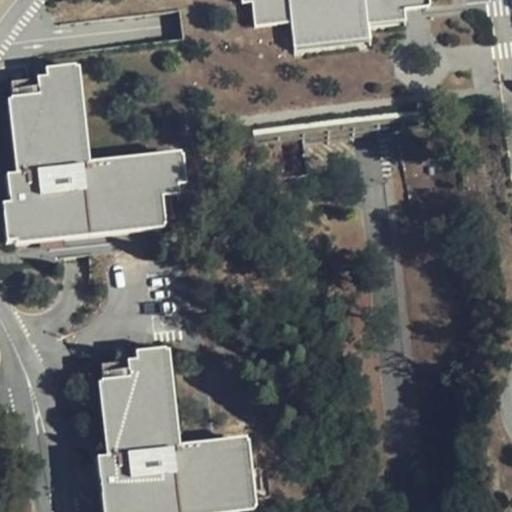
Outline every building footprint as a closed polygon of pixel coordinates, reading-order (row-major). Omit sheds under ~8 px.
[(249,0),(251,27),(287,25),(288,46),(365,42),(365,35),(365,23),(403,22),(403,12),(415,11),(429,10),(428,0),(249,0)] [(404,32),(403,22),(365,23),(365,35),(404,32)] [(365,42),(288,46),(289,58),(366,53),(365,42)] [(58,240),(87,237),(160,230),(157,203),(172,202),(171,192),(176,191),(173,161),(78,170),(68,69),(42,71),(42,87),(32,88),(33,97),(8,99),(15,176),(4,176),(7,206),(0,207),(0,222),(2,245),(58,240)] [(33,97),(32,88),(7,90),(8,99),(33,97)] [(298,142),(268,145),(273,177),(301,175),(298,142)] [(174,228),(172,202),(157,203),(160,230),(174,228)] [(74,258),(89,256),(87,237),(58,240),(60,259),(74,258)] [(87,502),(87,511),(266,511),(266,506),(264,477),(262,446),(166,454),(156,351),(126,354),(128,363),(118,364),(119,382),(90,384),(95,459),(84,460),(87,502)] [(88,367),(90,384),(119,382),(118,364),(88,367)] [(264,477),(266,506),(282,504),(280,476),(264,477)]
